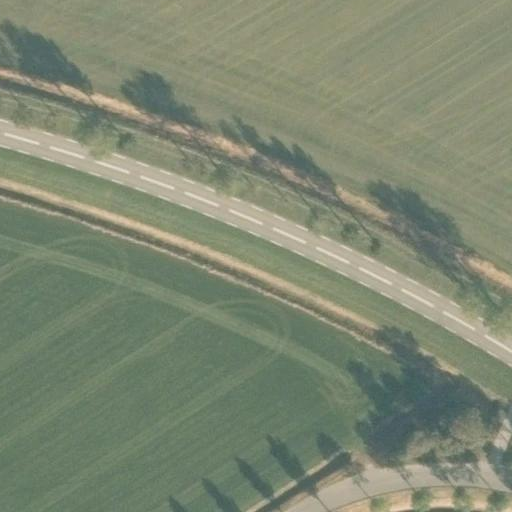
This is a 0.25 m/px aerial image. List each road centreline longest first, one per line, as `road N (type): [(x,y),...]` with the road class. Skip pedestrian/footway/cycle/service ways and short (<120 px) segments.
road 1 (primary): [(511,353),(402,290),(231,210),(0,135)]
road 2 (unclassified): [(304,511),(346,492),(426,477),(485,478)]
